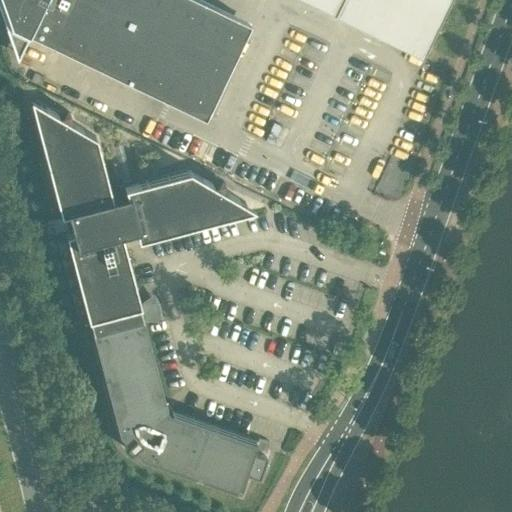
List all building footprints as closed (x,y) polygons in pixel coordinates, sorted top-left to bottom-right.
[(0,0),(0,10),(15,55),(27,31),(168,99),(192,110),(203,115),(231,58),(232,59),(245,31),(244,31),(249,21),(213,4),(206,0),(0,0)] [(318,0),(427,53),(453,0),(318,0)] [(30,80),(41,85),(44,77),(34,72),(30,80)] [(88,319),(89,318),(139,305),(140,305),(121,232),(135,229),(138,239),(141,238),(159,233),(159,234),(160,234),(161,234),(161,233),(179,228),(180,228),(182,227),(201,222),(201,223),(202,223),(203,222),(221,217),(224,216),(243,211),(243,212),(244,212),(244,211),(245,211),(246,203),(245,203),(246,202),(245,202),(245,201),(244,202),(239,199),(226,191),(224,180),(213,183),(189,169),(124,187),(126,193),(112,197),(95,136),(72,122),(69,111),(58,114),(40,103),(40,102),(39,102),(38,103),(38,102),(32,107),(32,108),(31,108),(31,109),(32,109),(37,128),(38,131),(43,149),(42,150),(42,151),(43,151),(48,170),(49,173),(54,191),(53,191),(53,192),(54,193),(59,211),(60,214),(67,213),(72,230),(65,232),(88,319)] [(157,294),(143,297),(147,319),(161,316),(157,294)] [(139,305),(89,318),(92,330),(91,331),(118,431),(125,438),(123,444),(128,449),(133,448),(140,455),(238,490),(245,470),(257,474),(265,453),(254,449),(257,440),(172,410),(172,409),(167,403),(165,403),(142,317),(140,311),(139,305)] [(254,449),(265,453),(269,441),(258,437),(257,440),(254,449)]
